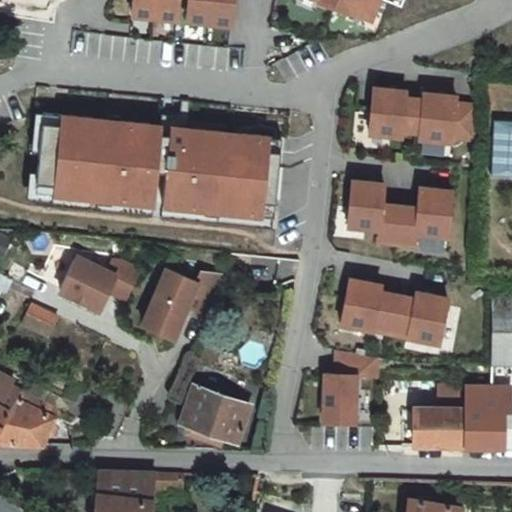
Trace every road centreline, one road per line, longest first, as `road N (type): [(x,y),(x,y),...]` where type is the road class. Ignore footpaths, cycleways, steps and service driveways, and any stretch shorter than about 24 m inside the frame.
road 1 (residential): [(322,97),(312,253),(280,461)]
road 2 (residential): [(322,97),(36,72),(0,85)]
road 3 (residential): [(280,461),(0,454)]
road 4 (residential): [(493,0),(490,9),(331,72),(322,97)]
road 5 (residential): [(511,468),(329,462)]
